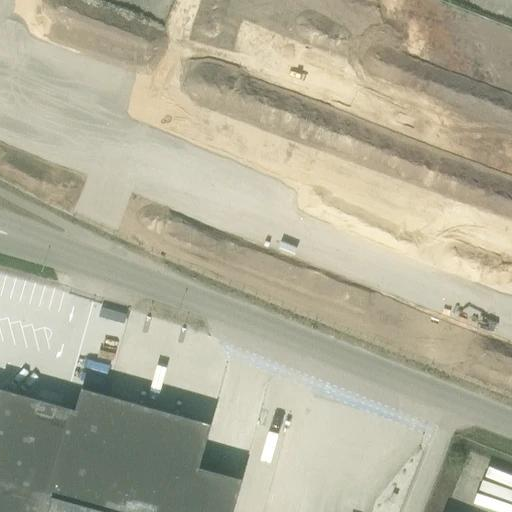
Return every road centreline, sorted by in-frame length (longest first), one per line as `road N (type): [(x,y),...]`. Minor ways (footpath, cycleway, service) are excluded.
road 1 (unclassified): [(0,232),(83,256),(511,425)]
road 2 (unknown): [(309,345),(284,425),(295,447),(324,467),(357,473),(382,460),(405,426),(415,387)]
